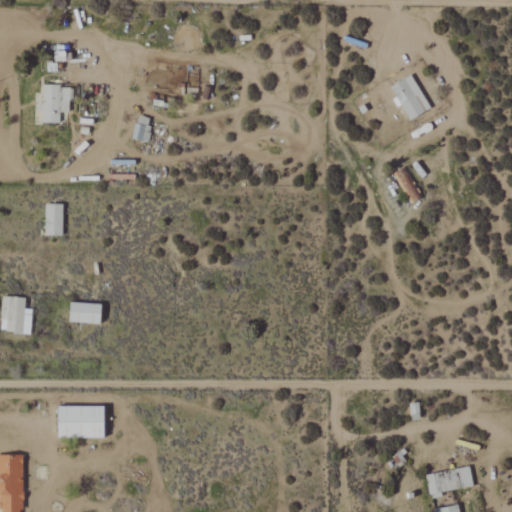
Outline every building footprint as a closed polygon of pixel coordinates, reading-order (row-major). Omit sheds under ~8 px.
[(70,61),(70,52),(54,52),(54,61),(70,61)] [(390,87),(396,97),(409,121),(430,109),(410,75),(390,87)] [(70,86),(43,86),(42,103),(38,103),(38,113),(42,113),(42,123),(60,123),(60,112),(70,112),(70,86)] [(152,119),(137,116),(132,139),(147,142),(152,119)] [(396,172),(407,204),(419,200),(408,168),(396,172)] [(44,236),(62,236),(62,205),(45,204),(44,236)] [(31,309),(24,309),(25,298),(2,297),(1,333),(31,334),(31,309)] [(69,323),(100,324),(101,304),(70,303),(69,323)] [(411,420),(420,419),(418,403),(410,404),(411,420)] [(104,438),(104,406),(57,407),(58,439),(104,438)] [(21,511),(21,456),(0,456),(0,511),(21,511)] [(426,475),(430,497),(473,487),(469,466),(426,475)]
